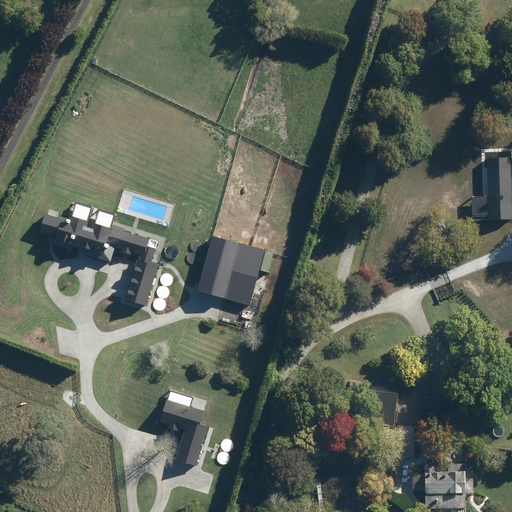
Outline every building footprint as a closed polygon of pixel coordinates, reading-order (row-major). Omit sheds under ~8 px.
[(221,301),(213,299),(209,316),(216,317),(221,301)] [(171,381),(156,377),(159,366),(123,355),(112,391),(145,400),(136,430),(155,435),(171,381)] [(351,380),(349,394),(359,396),(361,382),(351,380)] [(188,427),(176,468),(194,473),(193,478),(225,487),(235,451),(239,452),(241,443),(237,442),(240,434),(223,430),(221,437),(188,427)] [(415,488),(428,488),(428,506),(466,506),(468,506),(468,492),(476,492),(475,461),(450,462),(450,470),(437,470),(437,460),(428,460),(428,473),(415,473),(415,488)]
